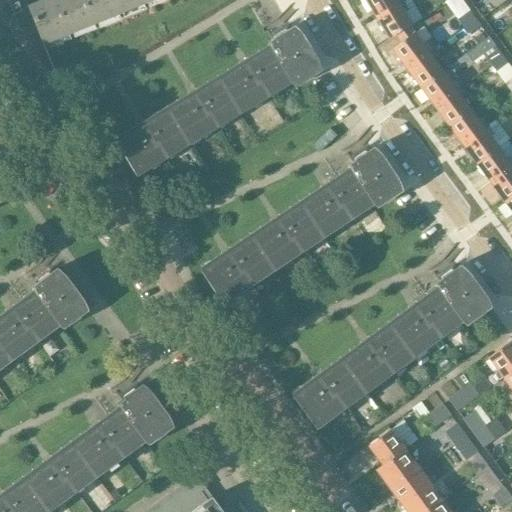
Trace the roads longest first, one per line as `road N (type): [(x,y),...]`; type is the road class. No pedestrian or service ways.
road 1 (residential): [(345,511),(246,373),(191,335),(148,235),(66,165),(0,136)]
road 2 (residential): [(314,0),(382,114),(511,288)]
